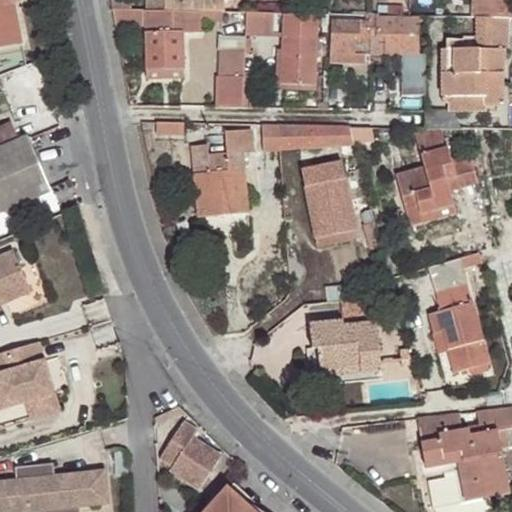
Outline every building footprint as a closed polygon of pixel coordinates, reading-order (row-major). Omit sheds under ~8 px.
[(0,0),(0,50),(22,45),(12,0),(0,0)] [(167,0),(167,12),(197,13),(221,13),(229,14),(228,0),(167,0)] [(511,0),(482,0),(481,19),(511,19),(511,0)] [(167,12),(133,11),(115,10),(119,27),(149,28),(150,72),(207,70),(205,35),(221,34),(221,13),(197,13),(167,12)] [(254,14),(248,14),(247,37),(274,38),(275,15),(254,14)] [(318,86),(319,52),(288,52),(288,15),(285,15),(283,86),(318,86)] [(319,52),(320,16),(313,16),(288,15),(288,52),(319,52)] [(511,19),(481,19),(480,19),(479,51),(447,51),(446,100),(454,99),(489,100),(489,106),(506,107),(508,52),(511,52),(511,19)] [(335,21),(334,63),(368,65),(368,55),(360,54),(360,47),(373,47),(374,39),(374,22),(335,21)] [(423,22),(374,22),(374,39),(392,39),(391,56),(423,56),(423,22)] [(373,47),(373,56),(391,56),(392,39),(374,39),(373,47)] [(247,72),(247,52),(218,52),(218,80),(247,80),(247,75),(247,72)] [(207,78),(207,70),(150,72),(150,80),(207,78)] [(247,80),(246,109),(256,109),(257,72),(247,72),(247,75),(247,80)] [(219,109),(246,109),(247,80),(218,80),(219,109)] [(429,111),(430,95),(412,94),(412,111),(429,111)] [(489,112),(489,106),(489,100),(454,99),(453,113),(489,112)] [(0,235),(59,209),(28,138),(20,141),(12,125),(0,129),(0,235)] [(283,150),(280,125),(263,125),(262,125),(265,152),(283,150)] [(351,126),(332,126),(290,125),(280,125),(283,150),(358,150),(352,128),(351,126)] [(257,152),(254,128),(229,132),(232,152),(212,155),(211,145),(194,147),(203,218),(253,213),(246,152),(257,152)] [(446,129),(429,129),(416,129),(427,168),(398,175),(405,199),(417,195),(423,215),(456,206),(452,192),(449,181),(456,179),(460,190),(481,185),(472,154),(454,159),(450,146),(443,148),(446,129)] [(355,235),(346,165),(305,171),(314,241),(355,235)] [(452,192),(460,190),(456,179),(449,181),(452,192)] [(417,195),(405,199),(413,226),(458,214),(456,206),(423,215),(417,195)] [(355,235),(314,241),(315,247),(356,242),(355,235)] [(0,300),(6,299),(8,303),(34,292),(16,251),(0,257),(0,300)] [(491,363),(465,269),(433,277),(444,311),(430,315),(436,335),(447,331),(458,372),(491,363)] [(362,368),(363,376),(384,374),(379,323),(346,326),(346,321),(313,324),(317,366),(322,366),(323,372),(362,368)] [(39,342),(0,353),(0,409),(28,402),(34,419),(62,411),(39,342)] [(323,380),(363,376),(362,368),(323,372),(323,380)] [(511,429),(511,408),(479,413),(482,427),(466,430),(464,420),(422,427),(429,470),(456,465),(455,459),(467,457),(475,501),(511,494),(511,488),(504,449),(511,447),(508,430),(511,429)] [(430,419),(420,419),(422,427),(464,420),(462,414),(451,416),(430,419)] [(176,466),(172,471),(201,491),(223,458),(192,438),(198,430),(187,423),(165,458),(176,466)] [(467,503),(475,501),(467,457),(455,459),(456,465),(460,464),(467,503)] [(51,465),(37,467),(38,477),(51,475),(51,465)] [(78,510),(78,509),(109,505),(105,470),(51,475),(38,477),(37,467),(15,469),(17,480),(0,481),(0,511),(77,511),(78,511),(78,510)] [(247,511),(227,493),(215,506),(216,507),(211,511),(247,511)]
